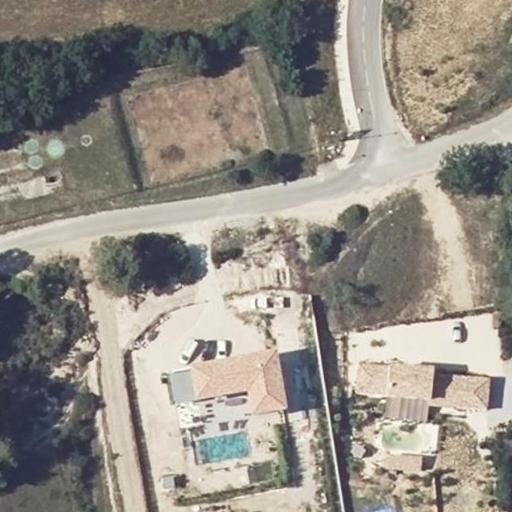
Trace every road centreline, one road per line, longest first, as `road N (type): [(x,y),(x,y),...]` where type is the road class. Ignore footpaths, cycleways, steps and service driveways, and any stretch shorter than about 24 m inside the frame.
road 1 (unknown): [(0,509),(83,476),(118,435),(153,338),(147,323),(10,243)]
road 2 (unclassified): [(0,246),(391,170)]
road 3 (residential): [(391,170),(366,69),(365,0)]
road 4 (unclassified): [(391,170),(511,121)]
